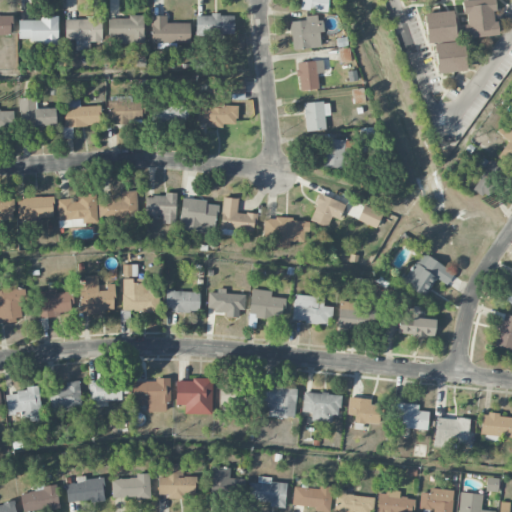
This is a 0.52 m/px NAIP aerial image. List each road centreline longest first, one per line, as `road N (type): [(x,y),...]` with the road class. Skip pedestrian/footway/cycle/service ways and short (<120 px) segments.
road 1 (residential): [(511,380),(195,348),(0,360)]
road 2 (residential): [(277,174),(125,159),(0,167)]
road 3 (residential): [(277,174),(257,0)]
road 4 (residential): [(460,375),(473,292),(511,230)]
